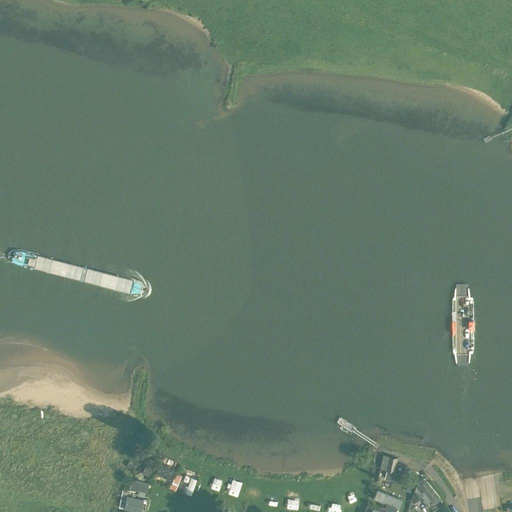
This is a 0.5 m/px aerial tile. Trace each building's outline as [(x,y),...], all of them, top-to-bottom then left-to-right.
[(398,457),(386,454),(383,468),(396,471),(398,457)] [(162,463),(158,471),(171,478),(176,470),(162,463)] [(177,472),(171,487),(177,489),(183,474),(177,472)] [(193,494),(199,477),(192,475),(186,491),(193,494)] [(427,503),(434,498),(436,502),(443,498),(428,475),(414,484),(427,503)] [(150,490),(152,480),(135,477),(133,487),(150,490)] [(217,489),(220,479),(213,477),(210,487),(217,489)] [(378,488),(374,498),(384,503),(386,499),(400,505),(403,498),(378,488)] [(341,495),(345,502),(353,498),(350,491),(341,495)] [(124,495),(121,506),(142,510),(144,503),(132,501),(133,497),(124,495)] [(295,506),(296,496),(283,495),(283,505),(295,506)] [(323,508),(334,508),(334,497),(323,497),(323,508)]
